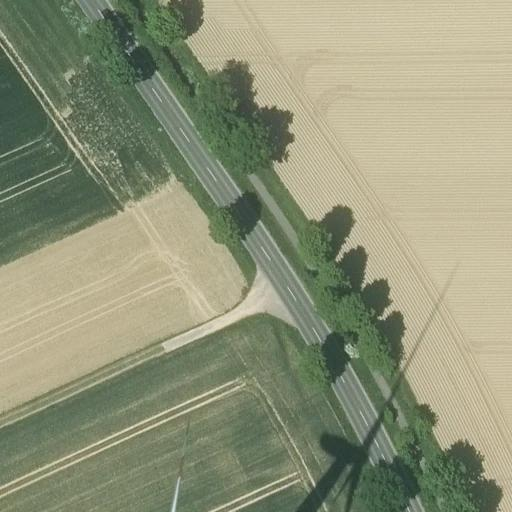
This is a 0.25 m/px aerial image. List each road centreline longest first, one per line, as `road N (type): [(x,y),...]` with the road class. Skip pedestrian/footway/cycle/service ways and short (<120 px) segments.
road 1 (secondary): [(87,0),(288,291),(407,511)]
road 2 (track): [(288,291),(0,424)]
